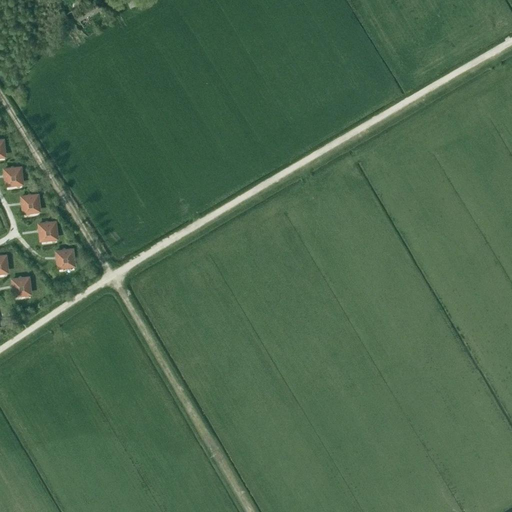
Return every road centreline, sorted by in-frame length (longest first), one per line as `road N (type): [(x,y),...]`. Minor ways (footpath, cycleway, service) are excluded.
road 1 (track): [(249,511),(111,274)]
road 2 (track): [(0,96),(111,274)]
